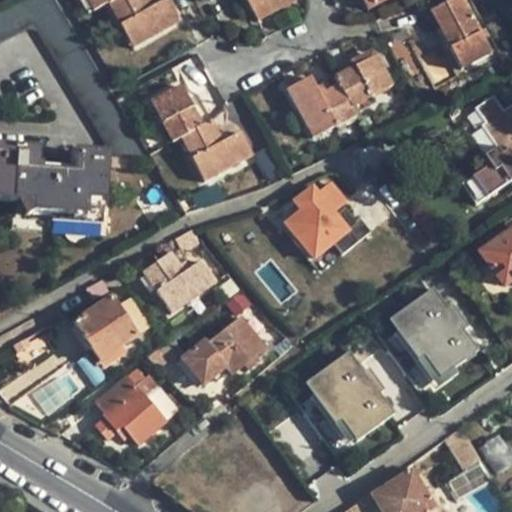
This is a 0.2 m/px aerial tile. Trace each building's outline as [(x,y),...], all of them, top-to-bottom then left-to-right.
[(150,156),(115,99),(55,0),(19,0),(0,10),(0,41),(35,24),(107,142),(107,157),(148,159),(150,156)] [(88,0),(94,12),(108,4),(114,0),(88,0)] [(152,9),(147,0),(146,0),(114,0),(108,4),(134,48),(182,21),(170,0),(167,0),(160,4),(152,9)] [(157,0),(147,0),(152,9),(160,4),(157,0)] [(246,0),(259,22),(297,0),(296,0),(246,0)] [(363,0),(369,10),(388,0),(363,0)] [(466,0),(451,0),(430,11),(461,70),(494,53),(466,0)] [(351,61),(356,68),(378,56),(374,49),(351,61)] [(378,56),(356,68),(337,78),(341,85),(355,113),(374,103),(371,97),(394,85),(378,56)] [(357,117),(355,113),(341,85),(327,92),(321,95),(318,89),(311,78),(287,91),(314,140),(357,117)] [(323,86),(318,89),(321,95),(327,92),(323,86)] [(172,144),(182,138),(204,126),(182,87),(151,104),(172,144)] [(496,149),(484,157),(490,166),(462,186),(476,207),(511,182),(511,105),(503,112),(494,97),(475,110),(484,125),(481,127),(496,149)] [(224,142),(213,121),(212,122),(204,126),(182,138),(206,183),(254,157),(242,133),(224,142)] [(87,201),(104,203),(107,157),(76,155),(74,177),(36,175),(36,153),(0,150),(0,201),(33,204),(33,214),(85,217),(87,201)] [(343,256),(358,243),(348,231),(357,224),(345,211),(337,217),(333,213),(346,202),(331,185),(319,195),(314,188),(295,203),(302,211),(285,224),(315,259),(332,245),(343,256)] [(503,287),(511,281),(511,229),(479,254),(503,287)] [(199,243),(194,232),(176,241),(181,251),(185,248),(188,249),(199,243)] [(185,262),(180,265),(172,253),(142,273),(171,314),(216,283),(202,262),(191,269),(185,262)] [(433,291),(423,275),(402,289),(412,305),(433,291)] [(230,299),(241,291),(230,278),(229,276),(219,283),(230,299)] [(131,296),(114,306),(136,338),(151,327),(131,296)] [(100,362),(136,338),(114,306),(110,300),(74,324),(100,362)] [(400,338),(381,316),(372,323),(391,346),(400,338)] [(232,378),(245,368),(257,358),(267,351),(241,318),(208,344),(206,341),(181,360),(203,388),(226,370),(232,378)] [(391,346),(372,323),(364,330),(361,327),(321,361),(355,400),(394,366),(383,353),(391,346)] [(30,336),(14,346),(18,354),(34,345),(30,336)] [(83,386),(55,355),(37,371),(45,379),(26,396),(47,419),(83,386)] [(261,363),(257,358),(245,368),(249,373),(261,363)] [(321,361),(310,371),(348,416),(360,406),(355,400),(321,361)] [(360,406),(400,373),(394,366),(355,400),(360,406)] [(107,417),(104,420),(115,433),(122,428),(130,438),(138,448),(167,423),(147,399),(158,389),(148,376),(145,379),(137,370),(96,404),(107,417)] [(84,436),(104,420),(107,417),(96,404),(73,424),(84,436)] [(124,444),(130,438),(122,428),(115,433),(124,444)] [(481,462),(461,429),(446,440),(463,472),(481,462)] [(481,445),(496,471),(511,462),(511,458),(499,435),(481,445)] [(415,470),(372,498),(377,504),(381,511),(444,511),(441,505),(434,508),(415,479),(419,477),(415,470)] [(441,505),(422,475),(419,477),(415,479),(434,508),(441,505)] [(372,498),(370,495),(364,499),(369,509),(377,504),(372,498)] [(371,511),(369,509),(364,499),(355,506),(346,511),(371,511)]
